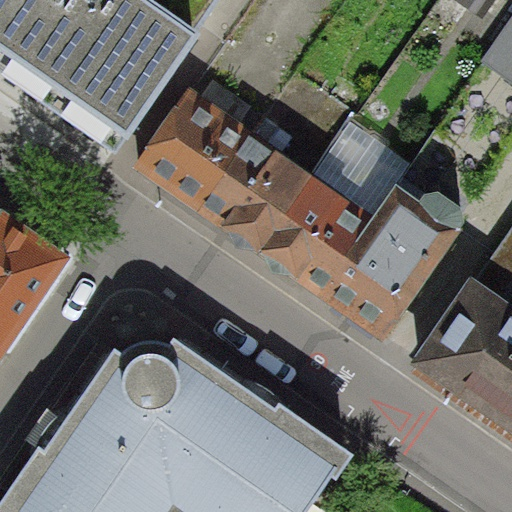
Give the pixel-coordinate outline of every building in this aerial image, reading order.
[(0,0),(0,46),(112,130),(185,28),(145,0),(0,0)] [(145,0),(185,28),(191,32),(213,0),(145,0)] [(511,0),(250,0),(248,4),(438,132),(500,173),(511,182),(511,0)] [(190,95),(137,175),(387,342),(500,173),(438,132),(378,221),(190,95)] [(0,201),(0,229),(13,211),(0,201)] [(13,211),(0,229),(0,363),(75,253),(13,211)] [(511,230),(483,277),(511,296),(511,230)] [(511,296),(483,277),(417,373),(511,438),(511,296)] [(129,343),(112,341),(0,506),(0,508),(5,511),(294,511),(345,437),(175,323),(166,337),(141,334),(129,343)]
